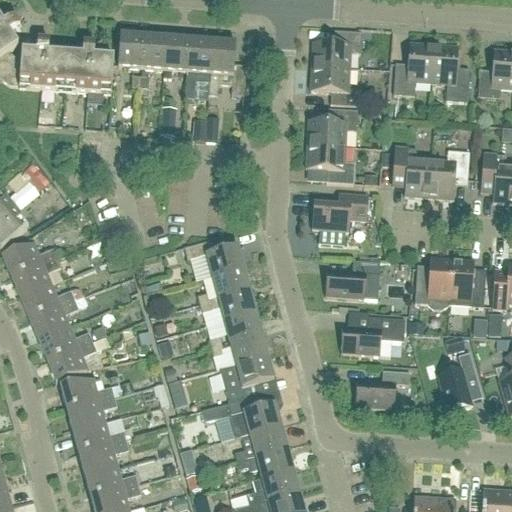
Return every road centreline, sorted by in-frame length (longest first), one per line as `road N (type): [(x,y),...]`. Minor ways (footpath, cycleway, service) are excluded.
road 1 (residential): [(328,433),(273,239),(278,163)]
road 2 (tertiary): [(511,24),(287,11)]
road 3 (residential): [(48,511),(36,429),(0,325)]
road 4 (residential): [(511,454),(350,444),(328,433)]
road 5 (residential): [(137,251),(115,155),(200,158)]
road 6 (residential): [(278,163),(287,11)]
road 7 (tertiary): [(287,11),(157,0)]
